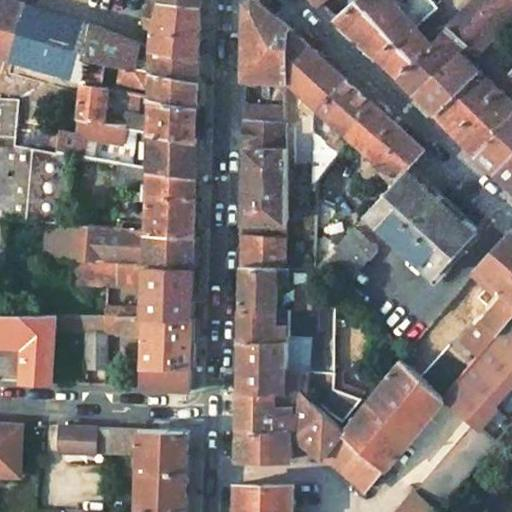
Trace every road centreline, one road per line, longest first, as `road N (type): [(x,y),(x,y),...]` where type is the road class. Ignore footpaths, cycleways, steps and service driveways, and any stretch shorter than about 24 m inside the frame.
road 1 (tertiary): [(211,407),(222,0)]
road 2 (residential): [(511,210),(292,0)]
road 3 (residential): [(0,395),(211,407)]
